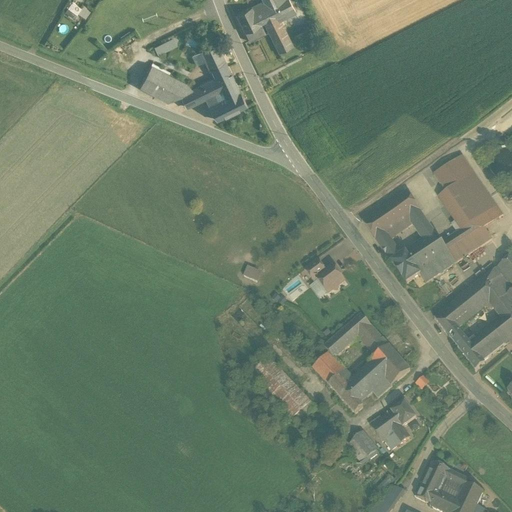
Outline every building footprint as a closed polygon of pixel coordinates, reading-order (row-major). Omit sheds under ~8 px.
[(68,0),(65,6),(85,17),(89,10),(71,0),(68,0)] [(289,0),(263,0),(264,1),(272,18),(277,16),(278,20),(295,12),(289,0)] [(264,1),(237,14),(246,31),(250,41),(265,34),(260,24),(264,22),(272,18),(264,1)] [(272,18),(264,22),(279,53),(291,47),(278,20),(277,16),(272,18)] [(168,40),(161,43),(165,50),(172,47),(168,40)] [(216,43),(201,49),(210,68),(214,77),(229,70),(216,43)] [(210,68),(201,49),(192,53),(202,72),(210,68)] [(188,80),(151,64),(140,86),(166,100),(179,94),(179,93),(192,88),(188,80)] [(214,77),(201,83),(207,96),(222,89),(225,96),(239,90),(229,70),(214,77)] [(192,88),(179,93),(179,94),(186,107),(207,96),(201,83),(192,88)] [(225,96),(209,104),(217,119),(246,105),(239,90),(225,96)] [(462,158),(434,177),(445,194),(455,187),(455,188),(458,186),(474,175),(462,158)] [(503,217),(474,175),(458,186),(475,210),(487,228),(503,217)] [(458,186),(455,188),(455,187),(445,194),(438,199),(455,223),(475,210),(458,186)] [(406,193),(362,224),(391,264),(400,258),(389,241),(413,225),(423,218),(406,193)] [(466,246),(420,276),(426,285),(492,241),(484,229),(487,228),(475,210),(455,223),(452,226),(457,234),(458,234),(466,246)] [(442,245),(423,218),(413,225),(425,243),(402,260),(415,279),(420,276),(466,246),(458,234),(457,234),(442,245)] [(511,256),(434,320),(457,349),(466,343),(462,337),(458,332),(466,326),(490,306),(500,319),(468,345),(483,364),(509,344),(511,341),(511,256)] [(402,260),(400,258),(391,264),(405,286),(415,279),(402,260)] [(317,262),(304,272),(314,285),(317,282),(316,281),(326,274),(325,273),(317,262)] [(261,274),(247,268),(243,278),(257,284),(261,274)] [(333,268),(325,273),(326,274),(316,281),(317,282),(327,296),(332,292),(335,292),(337,291),(338,288),(344,283),(333,268)] [(383,341),(362,315),(347,328),(358,340),(370,352),(383,341)] [(466,326),(458,332),(462,337),(470,331),(466,326)] [(347,328),(325,348),(330,354),(335,360),(358,340),(347,328)] [(383,341),(370,352),(376,358),(389,347),(383,341)] [(468,345),(466,343),(457,349),(476,373),(485,366),(483,364),(468,345)] [(410,372),(389,347),(376,358),(369,364),(370,366),(390,389),(410,372)] [(370,366),(353,380),(335,360),(330,354),(313,369),(329,387),(338,379),(361,405),(373,395),(377,400),(390,389),(370,366)] [(310,405),(270,359),(251,375),(292,421),(300,414),(310,405)] [(423,378),(415,385),(421,392),(429,385),(423,378)] [(361,405),(338,379),(329,387),(355,416),(363,409),(360,406),(361,405)] [(405,403),(391,413),(402,428),(403,428),(403,429),(417,419),(405,403)] [(310,405),(300,414),(305,420),(315,411),(310,405)] [(402,428),(391,413),(381,420),(394,438),(400,447),(411,439),(403,429),(403,428),(402,428)] [(394,438),(381,420),(371,428),(383,444),(384,443),(390,439),(391,441),(394,438)] [(377,452),(363,433),(353,441),(367,460),(377,452)] [(390,439),(384,443),(392,453),(400,447),(394,438),(391,441),(390,439)] [(346,441),(341,450),(345,452),(348,447),(351,444),(346,441)] [(367,460),(353,441),(351,444),(348,447),(362,464),(367,460)] [(455,475),(432,463),(424,479),(443,488),(447,480),(452,483),(455,475)] [(468,481),(455,475),(452,483),(462,488),(464,487),(465,484),(466,485),(468,481)] [(443,488),(424,479),(415,498),(430,506),(429,507),(433,509),(440,493),(443,488)] [(452,483),(447,480),(443,488),(440,493),(457,502),(464,487),(462,488),(452,483)] [(466,485),(465,484),(464,487),(457,502),(452,511),(474,511),(483,493),(466,485)] [(395,488),(378,506),(386,511),(391,511),(405,493),(395,488)] [(452,511),(457,502),(440,493),(433,509),(438,511),(452,511)]
